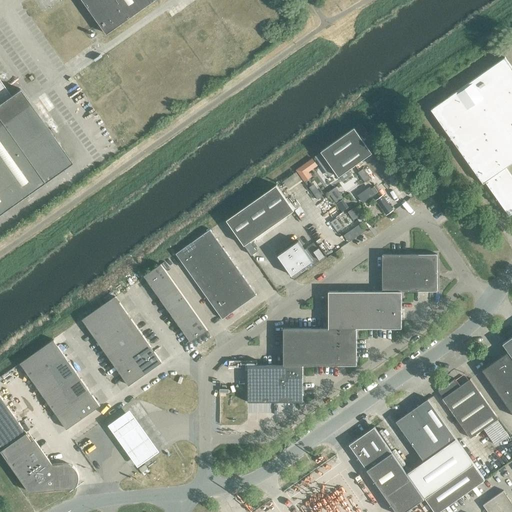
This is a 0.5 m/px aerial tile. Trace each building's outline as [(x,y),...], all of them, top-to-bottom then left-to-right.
[(154,0),(82,0),(106,34),(154,0)] [(511,177),(505,168),(511,162),(511,67),(505,57),(431,109),(483,183),(485,181),(510,216),(511,214),(511,177)] [(0,213),(42,183),(72,163),(63,151),(62,151),(58,145),(57,145),(53,138),(54,137),(44,123),(43,124),(38,117),(36,114),(33,111),(35,110),(33,107),(32,108),(30,106),(25,100),(27,99),(20,89),(10,95),(0,80),(0,213)] [(361,123),(355,128),(360,135),(366,131),(361,123)] [(354,128),(321,152),(339,177),(372,153),(354,128)] [(312,158),(296,169),(301,177),(317,165),(312,158)] [(313,184),(309,187),(318,200),(322,196),(313,184)] [(277,185),(227,220),(252,255),(257,252),(250,242),(294,210),(277,185)] [(336,187),(329,192),(336,202),(343,197),(336,187)] [(386,215),(393,210),(389,205),(382,209),(386,215)] [(336,218),(331,222),(337,232),(343,228),(336,218)] [(256,295),(210,229),(176,254),(222,319),(256,295)] [(344,236),(349,242),(353,239),(348,233),(344,236)] [(298,241),(278,256),(292,276),(313,262),(298,241)] [(319,249),(313,252),(319,261),(324,257),(319,249)] [(437,254),(410,254),(382,254),(383,291),(401,291),(437,291),(437,254)] [(207,330),(161,264),(144,276),(190,342),(207,330)] [(401,291),(383,291),(329,291),(329,328),(356,328),(401,328),(401,291)] [(162,362),(115,296),(82,320),(129,386),(162,362)] [(356,365),(356,328),(329,328),(284,328),(284,365),(302,365),(356,365)] [(511,336),(502,344),(508,352),(511,357),(511,336)] [(100,406),(53,340),(20,363),(67,429),(100,406)] [(511,357),(508,352),(482,370),(511,412),(511,357)] [(303,402),(302,365),(284,365),(248,365),(248,402),(303,402)] [(446,386),(439,392),(443,398),(442,398),(471,439),(484,430),(496,446),(509,437),(497,419),(498,419),(470,379),(459,386),(454,379),(446,385),(446,386)] [(33,442),(0,395),(0,447),(14,467),(12,467),(25,485),(35,478),(39,484),(29,491),(29,492),(76,487),(75,487),(77,484),(78,481),(79,478),(79,477),(78,474),(77,471),(75,468),(73,466),(72,466),(69,464),(66,463),(63,463),(49,465),(33,442)] [(428,399),(396,421),(424,461),(407,473),(424,498),(434,511),(438,511),(485,479),(428,399)] [(160,450),(130,409),(108,424),(138,466),(160,450)] [(404,511),(424,498),(374,427),(349,445),(396,511),(404,511)] [(35,478),(25,485),(29,491),(39,484),(35,478)] [(503,491),(493,498),(483,505),(487,511),(511,511),(511,502),(510,501),(511,500),(510,500),(507,496),(507,495),(503,491)]
